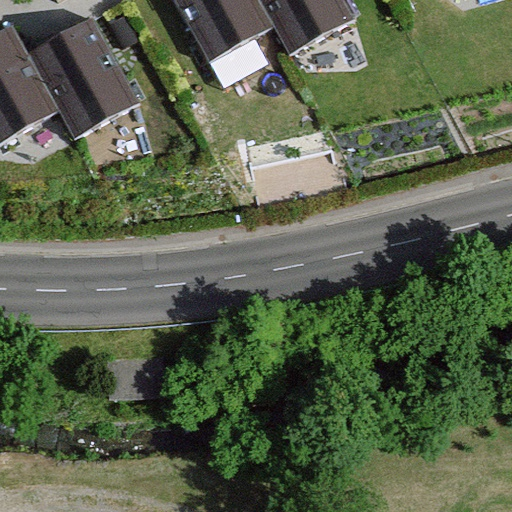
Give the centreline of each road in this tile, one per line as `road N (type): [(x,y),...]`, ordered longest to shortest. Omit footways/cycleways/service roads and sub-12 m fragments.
road 1 (tertiary): [(0,291),(234,280),(511,216)]
road 2 (track): [(0,502),(91,499),(149,511)]
